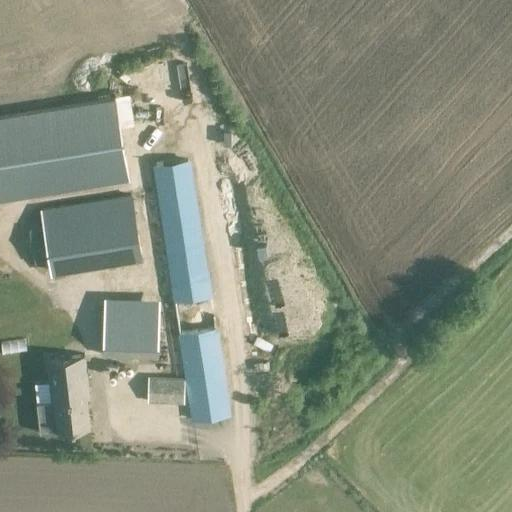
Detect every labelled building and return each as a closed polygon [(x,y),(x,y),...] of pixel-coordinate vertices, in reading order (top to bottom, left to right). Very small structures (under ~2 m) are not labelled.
[(116,97),(0,115),(0,196),(128,176),(116,97)] [(189,159),(154,164),(186,377),(187,381),(193,420),(229,414),(189,159)] [(44,209),(54,271),(142,256),(133,194),(44,209)] [(104,333),(103,354),(159,357),(160,335),(104,333)] [(84,354),(46,358),(52,401),(55,401),(58,431),(90,427),(86,397),(89,397),(84,354)] [(148,376),(147,402),(184,403),(185,377),(148,376)]
